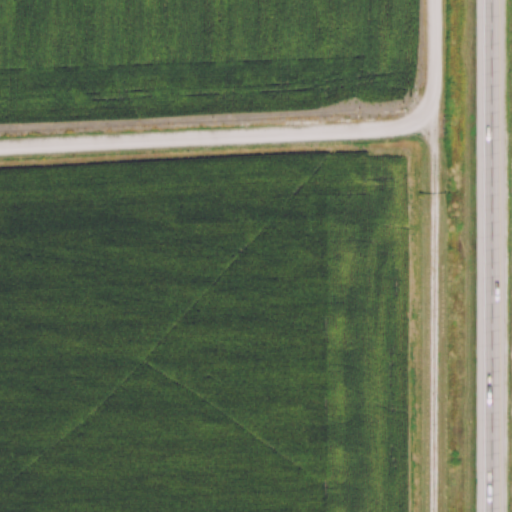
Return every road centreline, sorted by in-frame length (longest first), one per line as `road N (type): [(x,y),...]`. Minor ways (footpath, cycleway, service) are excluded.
road 1 (motorway): [(490,0),(491,511)]
road 2 (residential): [(0,148),(430,128)]
road 3 (residential): [(430,128),(430,511)]
road 4 (residential): [(430,128),(431,0)]
